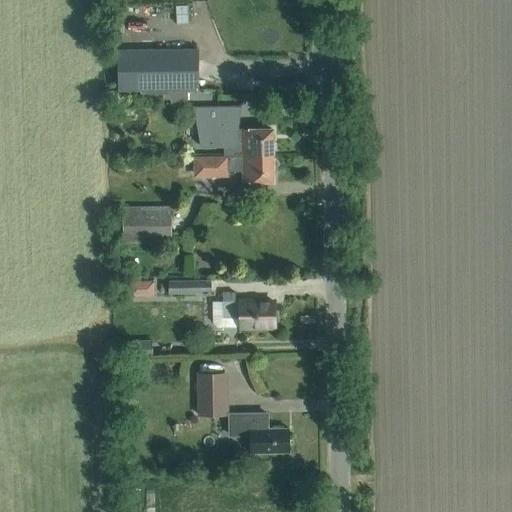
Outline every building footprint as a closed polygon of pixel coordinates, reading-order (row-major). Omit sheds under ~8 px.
[(118,48),(119,90),(172,89),(199,89),(198,47),(118,48)] [(224,145),(224,157),(238,157),(238,156),(273,155),(272,130),(239,130),(240,120),(221,120),(221,108),(193,108),(202,145),(224,145)] [(273,155),(238,156),(238,157),(224,157),(195,158),(195,176),(227,176),(227,172),(243,171),(243,181),(273,180),(273,155)] [(124,242),(172,242),(171,207),(123,208),(124,242)] [(134,294),(159,293),(158,276),(133,278),(134,294)] [(170,292),(211,291),(210,278),(169,279),(170,292)] [(236,302),(235,292),(223,293),(223,317),(240,317),(240,327),(276,327),(275,302),(261,302),(261,301),(240,302),(236,302)] [(142,338),(142,336),(132,336),(132,338),(120,339),(121,356),(153,355),(152,338),(142,338)] [(198,414),(226,414),(226,374),(198,374),(198,414)] [(230,414),(231,435),(251,435),(251,452),(289,452),(289,428),(267,428),(267,414),(230,414)]
